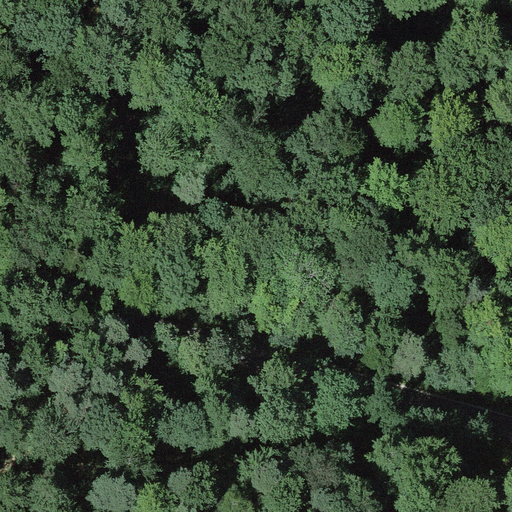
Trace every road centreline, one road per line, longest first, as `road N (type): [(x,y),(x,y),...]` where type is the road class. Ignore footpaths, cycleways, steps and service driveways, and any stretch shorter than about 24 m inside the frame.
road 1 (unclassified): [(0,278),(511,431)]
road 2 (track): [(0,482),(267,456),(511,470)]
